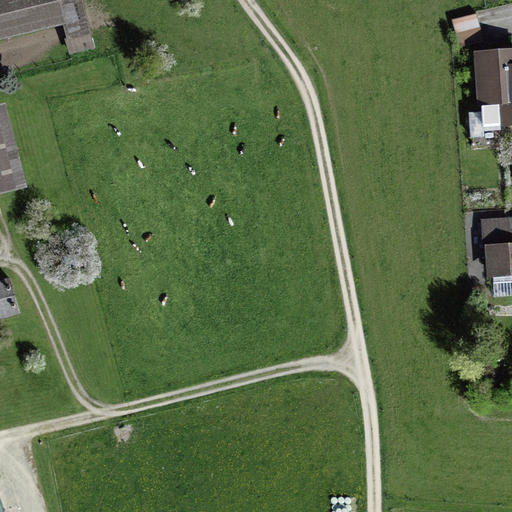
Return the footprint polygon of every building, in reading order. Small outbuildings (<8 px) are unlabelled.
[(4,0),(0,1),(0,37),(62,22),(66,39),(87,34),(78,0),(4,0)] [(452,20),(459,47),(484,41),(477,13),(452,20)] [(483,125),(511,123),(511,53),(478,56),(483,125)] [(3,109),(0,110),(0,188),(22,183),(3,109)] [(511,233),(510,234),(509,219),(483,221),(485,247),(491,247),(493,276),(511,274),(511,233)] [(10,279),(0,281),(0,317),(19,312),(10,279)]
